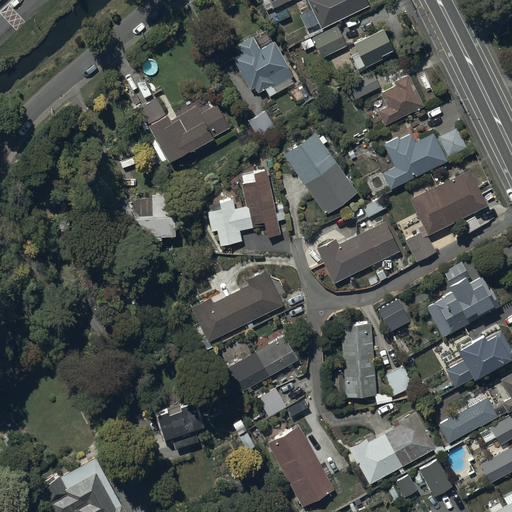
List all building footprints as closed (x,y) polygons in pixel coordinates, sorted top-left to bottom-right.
[(364,0),(308,0),(322,27),(367,5),(364,0)] [(511,2),(511,0),(494,0),(499,9),(511,2)] [(337,26),(313,37),(322,57),(346,46),(337,26)] [(383,28),(354,42),(367,68),(387,58),(385,52),(393,48),(383,28)] [(296,82),(274,42),(259,50),(252,37),(240,44),(244,52),(234,58),(250,87),(256,84),(259,90),(266,86),(271,96),(296,82)] [(372,71),(345,84),(352,99),(379,86),(372,71)] [(421,103),(407,72),(394,78),(396,83),(381,90),(388,104),(379,108),(384,120),(421,103)] [(226,123),(215,103),(199,112),(198,106),(172,120),(157,94),(138,105),(167,156),(226,123)] [(265,108),(246,119),(258,140),(277,130),(265,108)] [(454,127),(438,135),(447,154),(464,145),(454,127)] [(304,181),(334,160),(313,130),(283,151),(304,181)] [(396,138),(395,135),(383,141),(394,164),(383,170),(389,183),(443,157),(430,131),(412,140),(408,132),(396,138)] [(334,160),(304,181),(325,210),(355,189),(334,160)] [(233,199),(220,202),(222,210),(208,213),(212,232),(217,231),(221,246),(243,241),(240,232),(264,226),(267,239),(282,236),(266,169),(241,175),(248,207),(235,210),(233,199)] [(484,202),(479,192),(468,169),(412,197),(428,230),(484,202)] [(175,235),(172,194),(152,195),(153,215),(139,216),(127,193),(112,200),(132,237),(175,235)] [(368,215),(386,204),(382,195),(363,205),(368,215)] [(473,214),(456,224),(460,232),(478,223),(473,214)] [(381,220),(353,234),(367,262),(395,248),(381,220)] [(424,232),(422,229),(405,239),(416,260),(434,250),(424,232)] [(367,262),(353,234),(338,242),(334,235),(315,245),(324,260),(332,279),(367,262)] [(281,303),(266,270),(250,278),(253,285),(212,304),(209,298),(194,305),(209,337),(281,303)] [(497,301),(481,272),(467,280),(464,273),(448,281),(453,290),(428,303),(443,331),(497,301)] [(396,299),(379,309),(393,333),(411,323),(396,299)] [(343,359),(372,356),(369,321),(340,323),(343,359)] [(510,352),(498,329),(483,337),(481,333),(457,346),(466,362),(458,367),(464,378),(510,352)] [(258,351),(270,374),(297,359),(285,336),(258,351)] [(241,390),(270,374),(258,351),(229,367),(241,390)] [(376,393),(372,356),(343,359),(346,396),(376,393)] [(403,363),(382,374),(392,394),(413,383),(403,363)] [(511,370),(500,377),(509,394),(500,399),(505,407),(511,403),(511,370)] [(286,404),(275,384),(257,394),(268,414),(286,404)] [(505,407),(500,399),(489,405),(484,395),(437,421),(447,439),(505,407)] [(200,423),(193,398),(154,409),(162,435),(169,433),(172,445),(196,438),(192,426),(200,423)] [(434,445),(415,411),(401,419),(403,423),(369,441),(366,437),(351,446),(371,481),(434,445)] [(511,422),(508,414),(490,424),(499,440),(511,432),(511,422)] [(298,425),(268,441),(302,503),(332,487),(298,425)] [(254,443),(247,429),(239,433),(246,447),(254,443)] [(511,446),(510,443),(479,461),(489,479),(511,466),(511,446)] [(434,457),(418,466),(432,493),(449,484),(434,457)] [(125,511),(97,459),(43,487),(56,511),(125,511)] [(407,473),(396,479),(404,494),(415,488),(407,473)]
